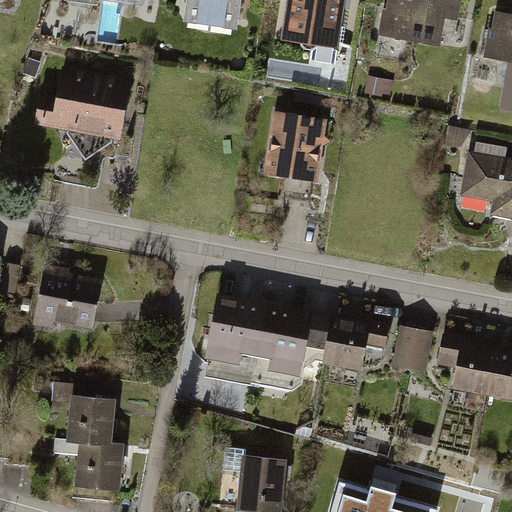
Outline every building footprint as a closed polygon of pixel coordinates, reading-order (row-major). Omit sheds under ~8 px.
[(0,0),(0,6),(11,9),(13,0),(0,0)] [(64,0),(63,11),(97,16),(99,5),(140,11),(141,0),(64,0)] [(240,0),(181,0),(179,26),(236,33),(240,0)] [(346,0),(275,0),(286,2),(278,46),(336,56),(346,0)] [(449,6),(418,0),(387,0),(379,40),(439,53),(449,6)] [(511,15),(495,12),(487,55),(511,59),(502,109),(511,110),(511,15)] [(131,82),(59,68),(52,101),(37,98),(32,126),(62,132),(81,163),(119,143),(131,82)] [(331,120),(274,110),(263,177),(319,187),(331,120)] [(506,149),(476,143),(478,132),(449,127),(445,149),(465,153),(456,198),(491,205),(488,221),(511,225),(511,159),(505,159),(506,149)] [(446,160),(431,158),(426,190),(440,193),(446,160)] [(23,264),(0,259),(0,298),(1,292),(18,295),(23,264)] [(108,283),(46,270),(34,329),(60,334),(62,325),(98,332),(108,283)] [(237,303),(220,300),(207,363),(255,372),(267,307),(249,304),(247,301),(242,300),(237,303)] [(310,315),(309,317),(296,314),(293,309),(288,308),(285,310),(267,307),(255,372),(254,376),(255,378),(292,385),(298,382),(300,366),(312,358),(327,361),(335,320),(310,315)] [(335,320),(327,361),(360,367),(366,337),(385,340),(388,325),(368,321),(367,326),(335,320)] [(402,326),(398,346),(415,349),(413,356),(429,359),(434,332),(402,326)] [(455,385),(489,392),(497,351),(464,344),(465,339),(445,335),(440,362),(459,365),(455,385)] [(415,349),(398,346),(395,364),(427,370),(429,359),(413,356),(415,349)] [(511,353),(497,351),(489,392),(511,396),(511,353)] [(114,400),(75,396),(71,439),(82,440),(110,443),(114,400)] [(0,456),(7,457),(6,464),(36,466),(39,434),(9,431),(9,425),(0,424),(0,456)] [(110,443),(82,440),(79,483),(118,487),(122,444),(110,443)] [(286,461),(239,457),(233,511),(281,511),(284,483),(290,484),(292,466),(286,465),(286,461)] [(370,491),(342,483),(333,511),(436,511),(437,510),(395,498),(397,492),(372,484),(370,491)]
